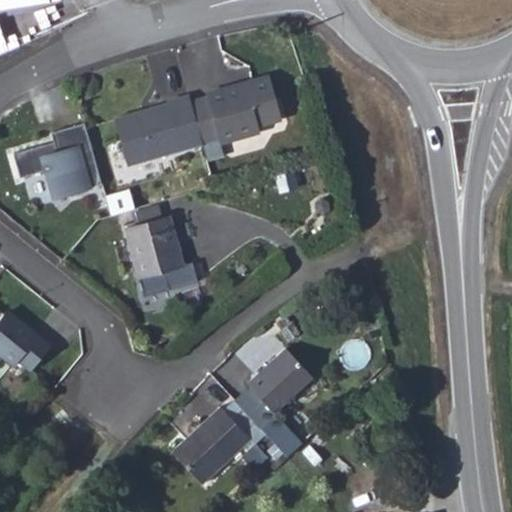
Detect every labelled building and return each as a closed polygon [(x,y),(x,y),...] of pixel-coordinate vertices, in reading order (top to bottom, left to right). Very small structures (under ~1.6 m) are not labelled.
[(228,102),(212,107),(222,145),(240,140),(242,147),(281,135),(279,129),(302,122),(290,80),(271,86),(268,90),(251,96),(249,92),(227,98),(228,102)] [(271,86),(249,92),(251,96),(268,90),(271,86)] [(212,107),(210,100),(188,106),(189,109),(169,114),(171,119),(165,121),(164,116),(135,124),(149,170),(224,149),(222,145),(212,107)] [(124,191),(107,130),(73,140),(76,150),(77,154),(68,157),(67,153),(35,161),(42,185),(68,178),(76,205),(124,191)] [(145,226),(160,276),(203,262),(187,213),(145,226)] [(49,330),(32,316),(10,344),(41,369),(46,363),(59,373),(78,349),(51,328),(49,330)] [(269,382),(289,404),(328,368),(300,339),(262,374),(269,382)] [(269,382),(253,395),(274,417),(289,404),(269,382)] [(239,402),(191,447),(221,479),(269,434),(274,440),(285,429),(274,417),(253,395),(242,405),(239,402)] [(405,473),(437,466),(425,423),(396,432),(405,473)]
